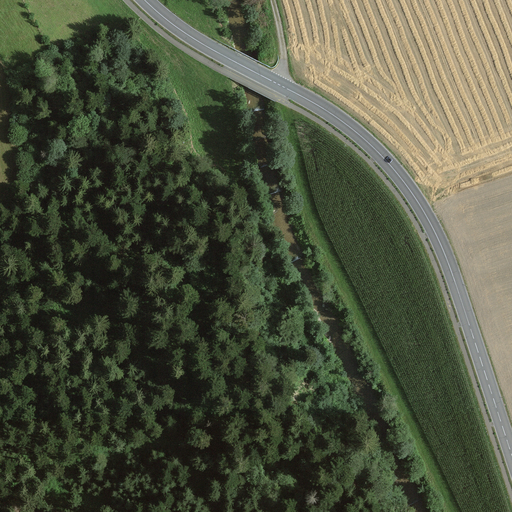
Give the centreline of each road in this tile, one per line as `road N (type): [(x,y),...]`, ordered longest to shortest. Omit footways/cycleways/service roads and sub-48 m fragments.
road 1 (tertiary): [(511,456),(454,280),(401,181),(324,111),(170,26),(143,0)]
road 2 (track): [(0,283),(92,342),(155,413),(213,511)]
